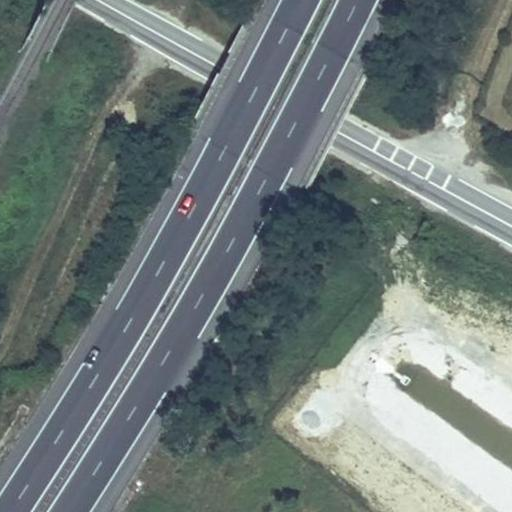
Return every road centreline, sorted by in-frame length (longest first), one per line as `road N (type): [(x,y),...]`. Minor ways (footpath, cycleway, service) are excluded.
road 1 (motorway): [(301,0),(122,336),(10,511)]
road 2 (motorway): [(70,511),(173,347),(357,0)]
road 3 (secondary): [(100,0),(511,228)]
road 4 (track): [(493,0),(428,182)]
road 5 (unknown): [(65,0),(0,114)]
